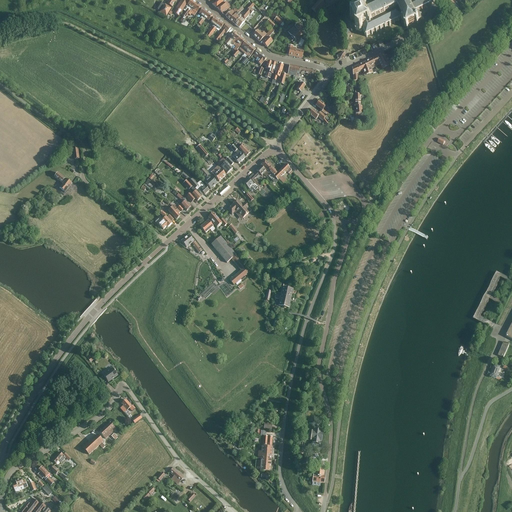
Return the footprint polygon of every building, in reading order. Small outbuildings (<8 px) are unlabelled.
[(180,14),(189,0),(181,0),(174,11),(180,14)] [(187,5),(192,9),(196,4),(191,0),(187,5)] [(223,4),(223,3),(220,0),(217,0),(212,5),(216,9),(223,4)] [(324,5),(325,4),(323,2),(321,0),(319,0),(311,10),(316,14),(322,7),(323,8),(325,6),(324,5)] [(422,19),(423,19),(422,18),(420,15),(421,14),(420,14),(419,11),(421,10),(422,11),(423,11),(422,9),(425,8),(426,9),(427,9),(426,8),(429,6),(429,7),(430,6),(432,3),(433,3),(433,2),(432,1),(431,0),(367,0),(366,0),(363,2),(362,1),(361,1),(362,3),(358,4),(358,3),(357,4),(357,5),(353,7),(353,6),(352,6),(353,7),(351,8),(352,9),(353,8),(354,10),(353,11),(353,12),(354,11),(355,13),(354,14),(353,13),(351,14),(352,15),(351,18),(350,18),(351,20),(354,19),(355,23),(358,27),(355,29),(356,31),(357,30),(359,31),(360,32),(362,31),(361,30),(363,29),(364,31),(363,32),(363,33),(365,32),(366,35),(365,36),(366,36),(367,37),(368,37),(367,36),(371,34),(372,35),(373,34),(372,33),(376,31),(376,33),(377,32),(376,31),(380,29),(381,30),(381,29),(385,27),(385,28),(386,28),(385,27),(389,25),(390,26),(390,25),(393,23),(394,24),(395,24),(394,23),(398,21),(398,22),(399,22),(399,20),(402,19),(403,20),(401,21),(402,22),(401,22),(403,27),(404,26),(405,28),(406,27),(407,28),(408,28),(407,26),(417,22),(417,24),(418,23),(418,22),(419,21),(419,20),(422,19)] [(223,4),(216,9),(223,14),(231,8),(226,1),(223,3),(223,4)] [(201,7),(196,4),(192,9),(197,13),(201,7)] [(166,16),(170,9),(165,5),(160,12),(166,16)] [(230,20),(235,24),(244,14),(243,13),(240,15),(238,14),(240,11),(241,12),(244,9),(242,7),(239,10),(238,11),(230,20)] [(249,8),(244,14),(235,24),(239,28),(245,21),(244,21),(249,14),(250,15),(253,12),(251,9),(249,8)] [(199,14),(203,18),(207,12),(203,9),(199,14)] [(230,20),(238,11),(235,9),(233,11),(232,10),(231,11),(229,10),(223,15),(230,20)] [(208,21),(211,18),(212,16),(207,12),(203,18),(208,21)] [(219,21),(215,18),(214,17),(210,23),(213,25),(208,33),(209,34),(219,21)] [(277,18),(276,18),(274,21),(280,26),(283,23),(277,18)] [(219,21),(209,34),(210,34),(208,37),(209,38),(217,28),(220,30),(224,25),(219,21)] [(288,32),(294,39),(291,41),(293,43),(296,41),(301,36),(305,33),(299,26),(297,23),(288,32)] [(225,35),(231,28),(226,24),(223,28),(221,31),(214,40),(218,43),(224,34),(225,35)] [(271,29),(266,35),(263,32),(262,34),(257,30),(252,36),(259,42),(262,39),(271,29)] [(272,41),(268,38),(274,31),(271,29),(262,39),(265,41),(262,44),(267,48),(272,41)] [(236,33),(231,38),(230,37),(225,43),(228,46),(231,43),(233,45),(236,42),(240,37),(236,33)] [(236,42),(233,45),(236,47),(233,50),(235,52),(236,51),(245,41),(240,37),(236,42)] [(241,47),(239,49),(244,54),(246,51),(251,46),(245,42),(241,47)] [(289,51),(288,56),(302,59),(303,51),(295,50),(296,48),(293,48),(293,46),(288,45),(287,51),(289,51)] [(246,51),(244,54),(247,56),(246,57),(248,59),(255,50),(251,46),(246,51)] [(262,64),(266,58),(257,50),(253,56),(256,59),(257,58),(259,59),(258,60),(262,64)] [(376,57),(379,64),(382,69),(388,66),(387,63),(390,61),(386,55),(383,56),(382,54),(376,57)] [(371,59),(375,67),(377,72),(380,72),(379,69),(378,70),(376,66),(376,67),(375,66),(379,64),(376,57),(371,59)] [(375,67),(371,59),(363,63),(368,74),(373,73),(371,69),(375,67)] [(265,77),(267,78),(270,78),(271,74),(272,75),(273,71),(274,71),(276,64),(267,61),(265,69),(267,69),(265,77)] [(368,74),(363,63),(352,69),(354,84),(358,83),(357,73),(359,72),(362,70),(363,74),(362,74),(362,75),(368,74)] [(274,75),(273,80),(275,81),(277,77),(280,78),(281,73),(283,66),(278,64),(276,72),(275,71),(274,75)] [(296,76),(298,67),(289,65),(288,75),(296,76)] [(299,73),(305,74),(306,69),(298,67),(296,76),(298,77),(299,73)] [(305,86),(301,83),(297,89),(301,92),(305,86)] [(329,114),(326,112),(323,110),(326,106),(319,101),(316,106),(322,111),(321,112),(328,116),(329,114)] [(313,110),(309,115),(316,120),(318,117),(322,121),(323,121),(326,124),(328,123),(324,119),(326,117),(320,112),(318,114),(313,110)] [(246,157),(250,153),(243,145),(240,147),(236,142),(234,144),(246,157)] [(238,164),(245,158),(239,151),(233,145),(230,148),(234,153),(235,152),(236,154),(234,156),(237,158),(235,160),(238,164)] [(218,165),(220,167),(226,175),(232,169),(223,159),(218,163),(219,164),(218,165)] [(268,172),(270,175),(268,177),(271,180),(274,177),(277,173),(264,161),(261,164),(268,172)] [(277,173),(274,177),(277,181),(279,179),(283,183),(285,180),(282,176),(286,171),(290,175),(293,172),(286,164),(277,173)] [(159,174),(163,168),(160,166),(155,173),(159,177),(160,175),(159,174)] [(270,175),(268,172),(267,173),(260,166),(256,171),(261,176),(263,174),(267,177),(268,177),(270,175)] [(203,181),(210,189),(217,184),(210,176),(209,175),(206,172),(203,169),(199,173),(202,176),(203,175),(206,178),(203,181)] [(219,182),(225,176),(220,170),(214,176),(219,182)] [(189,177),(183,172),(180,175),(186,180),(187,180),(189,182),(191,180),(188,178),(189,177)] [(255,191),(258,188),(254,184),(253,185),(248,179),(243,183),(249,189),(251,187),(255,191)] [(71,184),(71,183),(66,180),(59,188),(65,193),(65,192),(67,193),(70,190),(68,189),(71,184)] [(195,189),(201,196),(203,194),(204,195),(209,191),(203,184),(199,188),(196,185),(197,185),(192,180),(189,183),(194,189),(195,189)] [(194,193),(191,195),(190,194),(186,197),(191,203),(195,199),(197,201),(201,197),(193,188),(191,189),(194,193)] [(186,211),(191,207),(184,199),(178,194),(176,196),(182,201),(183,203),(181,205),(186,211)] [(250,203),(253,200),(248,194),(244,197),(250,203)] [(246,210),(249,208),(244,203),(242,205),(237,200),(231,206),(232,206),(227,210),(232,215),(236,211),(243,218),(248,213),(246,210)] [(173,207),(172,207),(168,211),(176,220),(180,216),(178,214),(180,213),(176,210),(173,207)] [(213,213),(208,218),(216,228),(221,224),(224,227),(227,224),(222,219),(219,221),(213,213)] [(167,228),(172,224),(166,217),(162,220),(160,217),(159,218),(159,219),(155,222),(158,226),(159,225),(163,230),(167,227),(167,228)] [(205,233),(213,227),(208,221),(200,227),(205,233)] [(238,233),(231,224),(229,227),(235,235),(238,233)] [(198,253),(202,251),(193,240),(192,240),(189,235),(181,241),(186,248),(192,243),(194,246),(193,246),(198,253)] [(212,241),(214,242),(211,245),(227,263),(231,260),(241,271),(229,281),(233,285),(249,272),(220,237),(217,239),(216,238),(212,241)] [(281,294),(291,296),(292,290),(283,288),(281,294)] [(281,294),(280,300),(290,302),(291,296),(281,294)] [(503,359),(509,345),(504,342),(498,356),(503,359)] [(494,366),(490,377),(500,380),(501,379),(497,377),(500,368),(494,366)] [(103,376),(108,383),(118,376),(112,368),(107,371),(108,372),(103,376)] [(132,411),(134,409),(126,400),(121,404),(127,411),(129,408),(132,411)] [(105,428),(111,434),(116,429),(110,423),(105,428)] [(111,434),(105,428),(99,433),(105,439),(111,434)] [(321,442),(322,433),(321,432),(321,430),(314,429),(313,432),(312,431),(311,440),(312,440),(312,443),(319,444),(319,441),(321,442)] [(89,455),(103,442),(97,435),(83,448),(89,455)] [(261,459),(266,459),(268,437),(263,436),(262,447),(261,452),(258,451),(257,458),(261,459)] [(60,464),(65,458),(63,456),(59,453),(52,461),(56,464),(58,462),(60,464)] [(260,471),(265,471),(266,459),(261,459),(261,461),(257,461),(256,469),(260,470),(260,471)] [(42,479),(43,478),(44,479),(46,480),(45,481),(50,486),(54,483),(49,477),(48,478),(47,477),(49,474),(42,467),(38,471),(40,472),(37,475),(42,479)] [(53,467),(50,470),(55,475),(58,472),(53,467)] [(177,485),(183,478),(173,469),(169,472),(174,476),(171,480),(177,485)] [(323,484),(324,476),(323,476),(324,471),(315,470),(314,475),(313,475),(312,482),(323,484)] [(23,487),(20,479),(15,481),(18,489),(23,487)] [(149,494),(150,495),(155,490),(151,487),(147,492),(147,493),(142,498),(144,500),(149,494)] [(187,499),(190,502),(195,497),(192,494),(187,499)] [(50,511),(45,508),(46,507),(40,502),(39,504),(33,500),(29,504),(28,503),(20,511),(50,511)]
